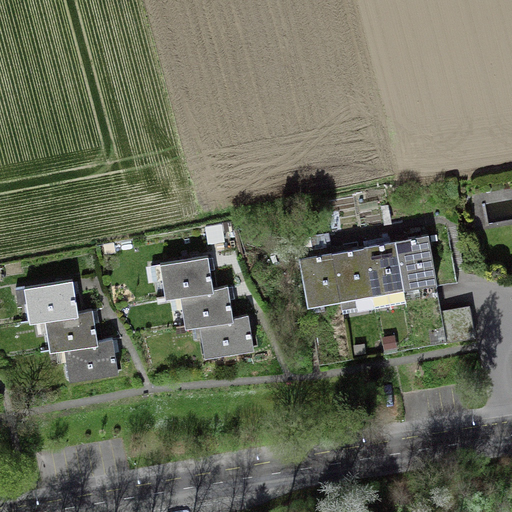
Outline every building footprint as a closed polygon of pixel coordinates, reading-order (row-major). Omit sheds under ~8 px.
[(475,227),(457,231),(464,270),(466,270),(466,269),(511,276),(511,224),(476,231),(475,227)] [(309,231),(296,233),(308,304),(341,298),(332,251),(329,232),(310,235),(309,231)] [(428,234),(395,240),(404,287),(436,281),(428,234)] [(395,240),(364,246),(372,293),(375,306),(406,301),(404,287),(395,240)] [(364,246),(332,251),(341,298),(343,308),(358,305),(356,296),(372,293),(364,246)] [(208,256),(161,263),(166,297),(181,294),(181,293),(213,288),(213,287),(208,256)] [(72,279),(25,287),(31,320),(45,318),(45,317),(77,312),(77,311),(72,279)] [(228,285),(213,287),(213,288),(181,293),(181,294),(186,326),(201,323),(201,322),(233,317),(233,316),(228,285)] [(92,308),(77,311),(77,312),(45,317),(45,318),(51,349),(65,347),(65,346),(97,341),(97,340),(92,308)] [(248,314),(233,316),(233,317),(201,322),(201,323),(206,355),(253,347),(248,314)] [(112,338),(97,340),(97,341),(65,346),(65,347),(71,379),(117,371),(112,338)]
